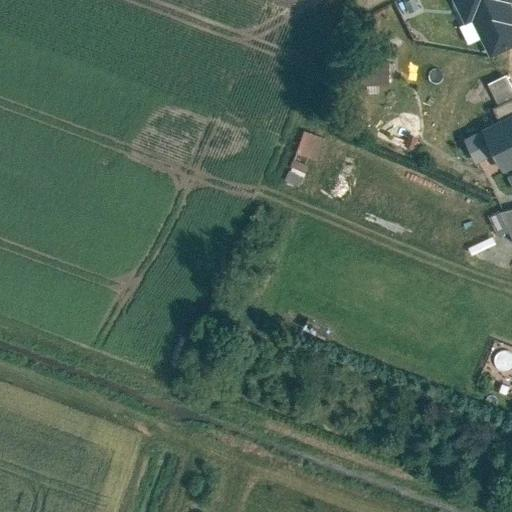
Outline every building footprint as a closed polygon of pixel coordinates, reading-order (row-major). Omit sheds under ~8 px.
[(511,46),(511,1),(511,0),(455,0),(485,60),(511,46)] [(511,72),(493,81),(502,100),(511,95),(511,72)] [(511,99),(497,107),(503,119),(511,115),(511,99)] [(511,115),(503,119),(470,134),(480,157),(503,146),(511,165),(511,115)] [(289,181),(308,186),(323,135),(303,129),(289,181)]
